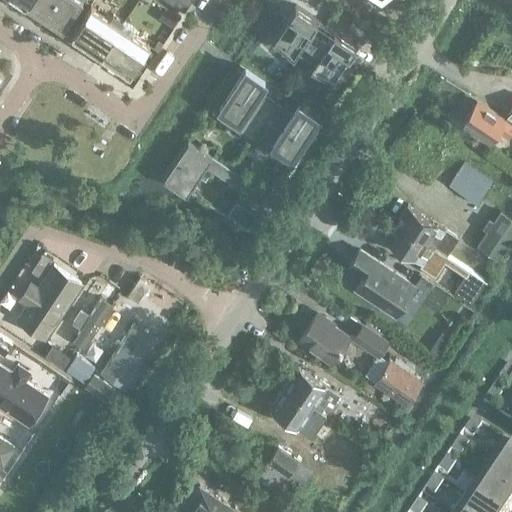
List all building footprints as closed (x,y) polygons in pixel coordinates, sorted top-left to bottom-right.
[(44,17),(55,0),(29,0),(26,5),(44,17)] [(63,30),(82,0),(55,0),(44,17),(63,30)] [(305,55),(326,24),(295,3),(274,36),(294,53),(296,50),(305,55)] [(100,55),(123,21),(113,13),(110,18),(91,5),(71,35),(100,55)] [(165,6),(160,14),(175,23),(180,15),(165,6)] [(130,74),(150,44),(131,32),(134,28),(123,21),(100,55),(130,74)] [(366,30),(352,21),(348,27),(362,36),(366,30)] [(335,76),(356,44),(326,24),(305,55),(313,61),(311,64),(335,76)] [(275,101),(268,96),(258,89),(265,78),(245,65),(219,104),(227,109),(222,116),(251,136),(275,101)] [(511,129),(511,122),(477,99),(462,121),(478,132),(479,135),(484,138),(487,138),(491,140),(498,129),(508,135),(511,129)] [(292,153),(318,114),(299,101),(292,112),(291,111),(294,106),(287,102),(284,106),(275,101),(251,136),(280,155),(285,148),(292,153)] [(247,177),(231,167),(188,138),(163,176),(191,195),(210,168),(240,188),(247,177)] [(450,182),(480,200),(494,175),(464,158),(450,182)] [(248,229),(257,214),(237,200),(226,215),(248,229)] [(456,235),(407,203),(397,219),(446,251),(456,235)] [(477,242),(497,255),(511,232),(511,217),(499,209),(492,219),(488,217),(483,225),(486,227),(477,242)] [(446,251),(397,219),(386,237),(435,268),(446,251)] [(414,284),(359,248),(350,263),(365,273),(356,286),(396,312),(414,284)] [(44,251),(31,270),(40,276),(52,257),(44,251)] [(45,336),(83,279),(52,258),(37,281),(29,276),(16,296),(23,300),(14,315),(45,336)] [(470,298),(482,281),(471,274),(467,281),(457,274),(450,284),(470,298)] [(139,276),(128,293),(138,300),(149,282),(139,276)] [(84,346),(113,303),(101,295),(89,313),(80,307),(71,320),(80,326),(72,338),(84,346)] [(158,334),(119,308),(86,359),(125,384),(158,334)] [(332,360),(350,335),(316,312),(299,337),(332,360)] [(387,339),(363,323),(354,336),(378,352),(387,339)] [(0,335),(0,351),(3,354),(4,353),(11,343),(0,335)] [(52,344),(45,355),(63,367),(70,356),(52,344)] [(407,403),(423,380),(389,357),(373,380),(407,403)] [(0,403),(28,422),(49,391),(26,376),(31,368),(16,358),(11,366),(0,359),(0,403)] [(510,383),(511,379),(511,364),(510,363),(501,377),(510,383)] [(339,393),(298,365),(292,375),(289,375),(285,381),(286,384),(284,386),(312,405),(320,393),(334,402),(339,393)] [(94,373),(86,386),(106,400),(115,387),(94,373)] [(304,417),(312,405),(284,386),(282,389),(280,390),(276,395),(276,398),(270,407),(298,425),(295,429),(305,437),(314,424),(304,417)] [(493,409),(502,395),(493,389),(484,403),(493,409)] [(473,438),(482,425),(473,419),(464,432),(473,438)] [(176,440),(180,433),(175,430),(171,437),(176,440)] [(0,460),(2,462),(15,443),(0,432),(0,460)] [(460,458),(469,444),(460,438),(451,452),(460,458)] [(511,444),(504,439),(491,459),(511,473),(511,444)] [(291,499),(301,482),(311,468),(277,445),(257,476),(291,499)] [(447,477),(456,463),(447,457),(438,471),(447,477)] [(511,473),(491,459),(478,478),(511,500),(511,473)] [(308,487),(318,472),(311,468),(301,482),(308,487)] [(435,496),(443,482),(434,476),(426,490),(435,496)] [(508,511),(511,506),(511,500),(478,478),(466,497),(488,511),(508,511)] [(241,511),(199,483),(192,494),(189,493),(177,511),(241,511)] [(488,511),(466,497),(455,511),(488,511)] [(423,511),(427,507),(418,501),(410,511),(423,511)]
